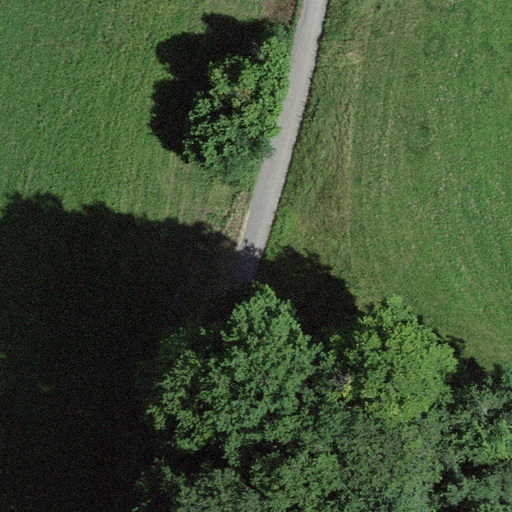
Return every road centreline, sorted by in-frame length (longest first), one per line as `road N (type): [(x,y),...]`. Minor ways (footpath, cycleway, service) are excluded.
road 1 (unclassified): [(210,511),(215,382),(317,0)]
road 2 (track): [(217,376),(296,511)]
